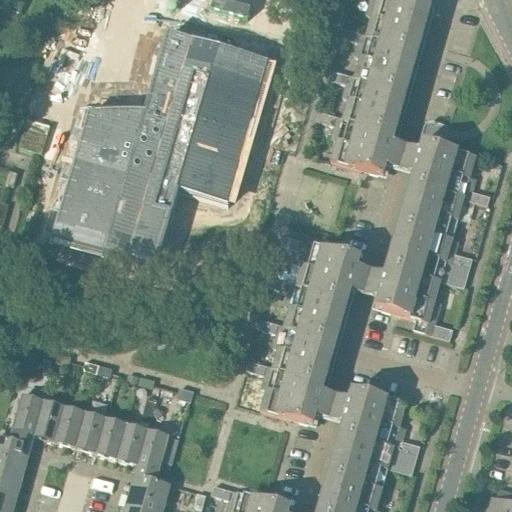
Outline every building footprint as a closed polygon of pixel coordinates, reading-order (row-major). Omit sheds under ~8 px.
[(375,511),(387,473),(411,479),(419,450),(401,445),(405,432),(399,430),(405,409),(352,394),(349,404),(337,401),(322,396),(351,296),(364,299),(377,303),(375,313),(397,319),(416,325),(413,334),(449,345),(452,334),(434,328),(440,307),(434,305),(439,285),(464,292),(472,263),(454,258),(457,245),(451,243),(463,203),(487,210),(490,201),(471,195),(474,183),(469,182),(476,160),(422,145),(419,155),(405,151),(393,147),(431,12),(390,1),(389,0),(370,0),(366,18),(372,20),(366,39),(342,32),(340,42),(358,47),(355,59),(360,61),(355,80),(331,74),(328,83),(346,89),(343,101),(348,103),(343,122),(319,115),(316,125),(335,130),(331,143),(336,144),(330,166),(383,181),(386,171),(398,174),(413,178),(384,279),(371,276),(358,272),(360,262),(339,256),(339,255),(284,240),(281,249),(300,255),(297,267),(301,269),(296,288),(272,282),(269,291),(288,296),(284,309),(290,310),(284,330),(272,327),(274,319),(262,316),(258,333),(276,338),(272,351),(278,352),(272,371),(249,365),(246,375),(264,380),(260,393),(266,394),(260,415),(313,430),(316,420),(330,424),(342,428),(318,511),(289,511),(290,511),(213,490),(211,499),(229,504),(226,511),(375,511)] [(88,114),(52,243),(157,273),(179,195),(227,209),(269,67),(167,37),(144,115),(123,115),(88,114)] [(52,243),(88,114),(80,114),(42,249),(154,281),(157,273),(52,243)] [(26,124),(24,123),(15,153),(30,157),(39,127),(26,124)] [(13,190),(17,176),(8,174),(5,184),(8,189),(13,190)] [(248,253),(267,258),(271,243),(252,238),(248,253)] [(24,352),(20,368),(30,370),(37,366),(40,357),(24,352)] [(70,360),(56,356),(53,365),(63,368),(68,366),(70,360)] [(95,377),(98,368),(84,364),(83,369),(86,374),(95,377)] [(98,368),(95,377),(106,380),(111,377),(112,372),(98,368)] [(127,376),(125,381),(128,386),(138,389),(140,380),(127,376)] [(140,380),(138,389),(148,392),(153,389),(153,388),(154,384),(140,380)] [(177,401),(190,404),(192,395),(179,392),(177,401)] [(42,404),(21,398),(10,434),(32,440),(42,404)] [(150,426),(156,403),(147,401),(141,423),(150,426)] [(32,440),(33,441),(53,446),(64,410),(42,404),(32,440)] [(84,416),(64,410),(53,446),(74,452),(84,416)] [(106,422),(84,416),(74,452),(95,458),(106,422)] [(95,458),(116,464),(127,428),(106,422),(95,458)] [(116,464),(136,470),(147,434),(127,428),(116,464)] [(8,444),(0,441),(0,453),(27,461),(30,452),(33,441),(32,440),(10,434),(9,438),(8,444)] [(159,476),(168,444),(169,440),(147,434),(136,470),(137,470),(159,476)] [(0,453),(0,475),(21,482),(27,461),(0,453)] [(170,489),(156,486),(157,482),(159,476),(137,470),(133,482),(131,490),(167,500),(170,489)] [(0,498),(15,502),(21,482),(0,475),(0,498)] [(128,511),(163,511),(167,500),(131,490),(125,511),(128,511)] [(201,511),(205,499),(197,497),(194,507),(196,511),(199,511),(201,511)] [(0,511),(12,511),(15,502),(0,498),(0,511)] [(486,511),(511,511),(511,506),(490,501),(486,511)]
